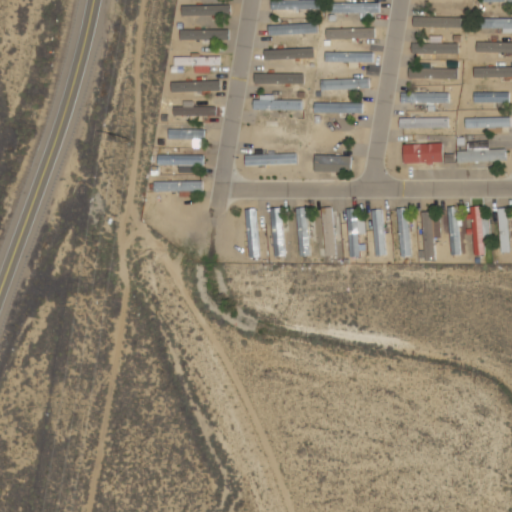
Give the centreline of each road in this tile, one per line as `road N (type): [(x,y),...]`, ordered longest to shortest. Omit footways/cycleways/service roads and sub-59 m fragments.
road 1 (secondary): [(95,0),(71,97),(0,296)]
road 2 (residential): [(219,189),(511,187)]
road 3 (residential): [(219,189),(250,0)]
road 4 (residential): [(374,188),(400,0)]
